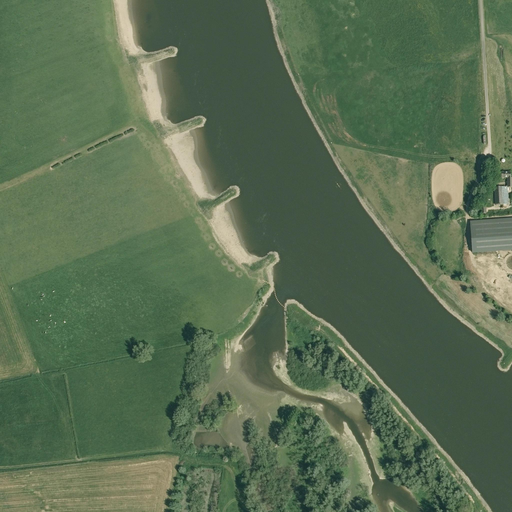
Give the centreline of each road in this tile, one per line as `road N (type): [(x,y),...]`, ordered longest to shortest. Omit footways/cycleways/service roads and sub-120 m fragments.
road 1 (track): [(0,466),(173,449),(193,462),(224,465),(235,484)]
road 2 (unclassified): [(490,179),(479,0)]
